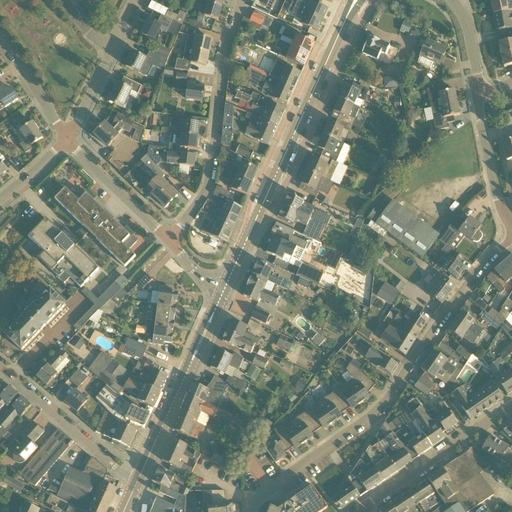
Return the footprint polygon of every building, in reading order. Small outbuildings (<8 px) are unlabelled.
[(273,1),(273,0),(275,0),(279,2),(279,0),(254,0),(253,3),(257,5),(255,9),(254,9),(254,10),(271,18),(272,17),(271,17),(274,12),(274,11),(269,9),(273,1)] [(511,0),(491,0),(494,14),(511,10),(511,0)] [(294,1),(291,8),(322,21),(328,10),(311,3),(309,8),(294,1)] [(192,22),(190,28),(198,30),(199,30),(201,30),(204,17),(218,21),(218,19),(222,8),(209,3),(207,9),(201,8),(197,23),(192,22)] [(303,21),(301,25),(317,32),(322,21),(291,8),(288,14),(303,21)] [(511,10),(494,14),(494,18),(495,22),(497,31),(511,28),(511,30),(511,10)] [(184,19),(186,15),(180,12),(178,16),(167,11),(164,17),(182,26),(184,19)] [(250,21),(252,22),(261,26),(264,19),(254,14),(250,21)] [(154,41),(159,30),(176,39),(179,34),(182,26),(164,17),(161,16),(159,21),(157,24),(149,20),(145,27),(144,27),(141,33),(142,33),(142,35),(154,41)] [(264,19),(261,26),(268,29),(271,22),(264,19)] [(252,22),(250,28),(258,32),(261,26),(252,22)] [(404,22),(400,32),(404,33),(404,31),(408,33),(412,26),(404,22)] [(209,54),(212,40),(197,37),(198,30),(190,28),(182,26),(179,34),(189,35),(188,42),(185,48),(209,54)] [(304,37),(285,29),(281,37),(280,41),(292,47),(310,55),(315,44),(303,39),(304,37)] [(412,31),(408,39),(417,43),(421,32),(416,30),(415,33),(412,31)] [(241,32),(238,37),(238,38),(244,40),(246,35),(246,34),(244,33),(241,32)] [(501,55),(511,53),(511,36),(510,37),(511,41),(499,43),(500,51),(501,55)] [(365,48),(362,54),(378,61),(384,64),(388,56),(386,56),(388,53),(390,47),(380,43),(381,43),(369,38),(367,43),(366,45),(365,48)] [(240,41),(237,47),(243,50),(246,43),(240,41)] [(310,55),(292,47),(280,41),(278,41),(275,48),(282,51),(279,56),(304,68),(310,55)] [(439,65),(446,50),(445,51),(434,46),(435,44),(427,41),(417,63),(430,69),(433,62),(439,65)] [(168,58),(171,52),(159,46),(156,53),(168,58)] [(177,59),(174,70),(189,72),(190,63),(206,67),(206,65),(209,56),(209,54),(185,48),(184,55),(183,61),(177,59)] [(163,71),(164,69),(168,60),(168,58),(156,53),(151,50),(147,59),(133,52),(126,67),(148,78),(153,66),(163,71)] [(504,67),(511,65),(511,53),(501,55),(504,67)] [(281,76),(278,82),(294,89),(301,74),(269,59),(265,69),(281,76)] [(173,77),(173,70),(171,69),(164,69),(164,76),(173,77)] [(294,89),(268,78),(248,69),(244,78),(258,85),(257,87),(263,90),(262,92),(268,95),(267,97),(287,106),(294,89)] [(176,75),(176,82),(180,82),(180,91),(187,92),(186,100),(202,102),(204,89),(195,88),(195,85),(188,84),(188,83),(186,83),(187,76),(176,75)] [(138,95),(142,87),(124,78),(120,85),(118,83),(109,102),(123,108),(131,91),(138,95)] [(397,78),(384,78),(385,89),(398,88),(397,78)] [(342,93),(339,100),(355,106),(358,99),(362,101),(364,102),(369,91),(368,90),(370,86),(361,82),(360,86),(358,86),(353,84),(353,85),(351,89),(345,87),(344,88),(342,93)] [(0,103),(1,103),(4,109),(18,100),(10,89),(6,92),(3,86),(0,88),(0,103)] [(414,94),(412,87),(405,88),(407,95),(414,94)] [(439,88),(427,90),(428,96),(430,95),(432,102),(440,100),(442,106),(457,103),(455,94),(454,90),(444,93),(440,93),(440,92),(439,88)] [(271,101),(253,94),(252,97),(241,93),(241,90),(239,90),(236,91),(237,94),(238,94),(236,98),(249,104),(255,107),(256,105),(267,110),(266,112),(281,119),(285,110),(270,104),(271,101)] [(354,120),(359,108),(355,106),(339,100),(334,112),(340,114),(337,121),(352,127),(355,121),(354,120)] [(446,118),(453,117),(460,115),(457,103),(441,106),(431,108),(433,121),(436,131),(448,129),(446,118)] [(233,118),(234,107),(225,104),(221,145),(231,148),(233,134),(231,134),(232,130),(233,118)] [(251,110),(264,116),(263,119),(262,121),(277,127),(281,119),(266,112),(267,110),(256,105),(255,107),(249,104),(246,110),(250,111),(251,110)] [(251,121),(249,125),(259,129),(259,130),(273,136),(277,127),(262,121),(263,119),(252,114),(251,114),(251,115),(248,113),(245,119),(251,121)] [(107,147),(118,136),(114,132),(118,128),(128,133),(131,128),(134,122),(118,115),(113,126),(110,129),(105,124),(94,135),(107,147)] [(170,121),(169,128),(179,129),(178,134),(181,135),(198,137),(199,126),(200,124),(197,124),(191,123),(191,118),(179,116),(174,116),(173,121),(171,121),(170,121)] [(324,132),(323,136),(338,143),(344,130),(348,133),(349,133),(351,130),(352,127),(337,121),(335,126),(329,123),(324,132)] [(131,128),(136,131),(143,134),(145,128),(134,122),(131,128)] [(43,138),(33,123),(21,131),(27,140),(20,145),(25,153),(32,148),(31,146),(43,138)] [(269,147),(273,136),(259,130),(259,129),(249,125),(244,136),(269,147)] [(168,149),(168,153),(175,153),(175,152),(187,154),(187,149),(193,149),(197,150),(197,145),(198,137),(181,135),(181,140),(177,140),(176,147),(175,147),(169,147),(169,149),(168,149)] [(336,163),(344,145),(338,143),(323,136),(317,148),(324,151),(321,156),(336,163)] [(511,139),(502,142),(507,161),(511,159),(511,139)] [(148,154),(147,155),(158,166),(160,163),(167,164),(174,165),(194,168),(195,156),(187,155),(175,153),(168,153),(168,149),(149,146),(148,154)] [(254,152),(239,146),(236,154),(251,160),(254,152)] [(232,161),(235,154),(221,148),(220,155),(232,161)] [(147,155),(142,161),(158,178),(150,186),(155,191),(152,195),(161,203),(160,204),(164,208),(165,207),(166,208),(177,196),(161,180),(165,176),(157,167),(158,166),(147,155)] [(308,164),(305,170),(307,171),(307,172),(322,179),(322,178),(328,181),(330,182),(338,164),(336,163),(333,161),(321,156),(320,158),(319,162),(313,159),(310,165),(308,164)] [(393,169),(396,161),(391,158),(388,166),(393,169)] [(258,170),(242,164),(240,170),(230,166),(227,173),(252,183),(258,170)] [(380,168),(375,178),(380,181),(385,170),(380,168)] [(246,196),(252,183),(227,173),(222,171),(220,178),(233,184),(231,190),(246,196)] [(304,178),(301,184),(307,187),(305,193),(316,198),(319,192),(319,191),(322,193),(328,181),(322,178),(322,179),(307,172),(304,178)] [(226,201),(229,194),(217,188),(213,196),(218,198),(226,201)] [(123,230),(108,216),(93,201),(94,200),(86,192),(80,198),(81,200),(79,202),(65,189),(55,200),(84,228),(75,238),(67,230),(62,235),(46,219),(28,238),(44,253),(39,259),(59,279),(65,273),(81,289),(99,270),(75,247),(89,233),(125,268),(135,257),(122,244),(124,242),(126,243),(132,237),(124,229),(123,230)] [(311,219),(325,226),(325,225),(327,226),(331,218),(314,210),(315,208),(304,203),(304,202),(289,196),(284,207),(311,219)] [(329,199),(323,196),(320,202),(327,205),(329,199)] [(241,209),(235,206),(226,201),(218,198),(212,212),(220,215),(218,220),(225,224),(225,222),(234,226),(242,208),(241,209)] [(439,236),(393,202),(382,217),(373,211),(367,219),(421,259),(439,236)] [(282,210),(279,218),(279,219),(293,225),(295,222),(307,227),(311,219),(284,207),(282,210)] [(452,224),(439,241),(446,246),(448,247),(452,241),(459,232),(465,236),(473,242),(475,243),(476,243),(479,243),(482,238),(482,235),(481,235),(481,234),(480,233),(478,232),(481,227),(472,221),(471,219),(470,218),(466,223),(458,216),(452,224)] [(227,243),(234,226),(225,222),(225,224),(218,220),(216,225),(206,220),(201,232),(227,243)] [(267,253),(266,253),(283,261),(287,263),(290,258),(299,262),(300,263),(305,252),(304,251),(307,244),(292,237),(294,232),(276,223),(273,228),(273,229),(274,229),(272,232),(270,236),(269,239),(267,244),(270,246),(269,248),(267,253)] [(307,227),(303,236),(310,239),(312,240),(314,240),(318,232),(307,227)] [(441,260),(440,261),(445,264),(441,269),(457,280),(459,276),(465,269),(459,264),(458,262),(462,258),(448,247),(446,246),(441,252),(445,255),(441,260)] [(336,269),(341,257),(332,253),(327,265),(336,269)] [(496,281),(511,267),(511,256),(491,274),(487,279),(492,285),(496,281)] [(353,268),(363,274),(366,268),(355,263),(353,268)] [(291,283),(284,280),(271,274),(273,271),(258,264),(257,265),(255,265),(253,268),(255,270),(255,271),(253,275),(254,275),(268,282),(274,285),(275,285),(288,291),(290,290),(292,286),(291,283)] [(323,274),(302,264),(299,270),(296,276),(300,278),(311,283),(318,287),(323,274)] [(502,287),(511,278),(511,267),(496,281),(492,285),(500,294),(504,290),(502,287)] [(433,278),(423,291),(429,295),(429,296),(442,305),(452,292),(452,291),(456,286),(445,278),(444,277),(439,273),(438,273),(434,279),(433,278)] [(143,290),(153,280),(147,275),(137,285),(143,290)] [(251,279),(243,296),(258,303),(260,299),(275,306),(279,298),(271,294),(275,285),(274,285),(268,282),(254,275),(252,279),(251,279)] [(308,290),(311,283),(300,278),(297,285),(308,290)] [(397,279),(392,287),(399,292),(405,284),(397,279)] [(114,296),(121,288),(115,283),(108,290),(114,296)] [(399,292),(385,283),(380,291),(395,300),(399,292)] [(318,296),(321,292),(317,287),(313,290),(318,296)] [(176,307),(175,307),(175,302),(176,302),(177,294),(170,293),(170,289),(161,288),(155,288),(154,292),(160,293),(159,305),(151,304),(155,305),(175,308),(176,307)] [(122,300),(127,295),(121,289),(99,311),(111,316),(119,308),(122,300)] [(114,296),(108,290),(101,297),(106,303),(114,296)] [(65,306),(50,291),(38,303),(36,300),(32,305),(30,303),(26,307),(23,304),(18,309),(20,311),(19,312),(20,313),(14,319),(16,320),(13,323),(16,326),(6,336),(21,351),(65,306)] [(487,295),(483,300),(488,304),(491,299),(487,295)] [(106,303),(101,297),(98,300),(94,305),(95,306),(99,310),(106,303)] [(487,306),(478,299),(474,303),(484,311),(487,306)] [(502,309),(510,312),(511,307),(511,302),(506,300),(502,309)] [(173,330),(175,308),(155,305),(153,315),(147,314),(146,327),(147,327),(173,330)] [(392,308),(390,312),(421,332),(422,330),(427,322),(414,314),(410,319),(409,321),(404,318),(405,316),(400,313),(392,308)] [(266,325),(270,315),(255,309),(251,319),(266,325)] [(502,310),(495,321),(502,326),(505,321),(510,315),(502,310)] [(421,332),(390,312),(387,317),(394,322),(399,325),(401,323),(402,324),(403,323),(406,326),(402,333),(415,341),(421,332)] [(462,313),(455,322),(481,341),(482,339),(486,334),(481,329),(473,324),(475,322),(462,313)] [(485,313),(481,318),(491,326),(495,321),(485,313)] [(248,327),(232,320),(227,332),(255,345),(257,346),(259,341),(250,336),(245,334),(248,327)] [(90,321),(87,327),(93,330),(96,324),(90,321)] [(493,324),(491,326),(498,331),(501,326),(501,327),(502,326),(495,321),(493,324)] [(507,333),(511,328),(511,327),(505,321),(502,326),(501,327),(507,333)] [(481,341),(455,322),(448,331),(461,341),(463,338),(473,345),(475,343),(478,345),(481,341)] [(364,326),(360,331),(365,335),(369,330),(364,326)] [(171,335),(172,330),(173,330),(147,327),(146,335),(149,335),(148,344),(154,344),(163,346),(163,343),(171,344),(172,335),(171,335)] [(405,356),(415,341),(402,333),(401,334),(389,327),(380,340),(405,356)] [(297,329),(292,334),(299,341),(304,336),(297,329)] [(251,355),(255,345),(227,332),(222,342),(251,355)] [(79,351),(85,343),(77,336),(71,344),(79,351)] [(317,336),(312,341),(320,348),(325,342),(317,336)] [(289,352),(292,345),(279,339),(276,346),(289,352)] [(144,354),(147,347),(134,341),(131,348),(144,354)] [(511,342),(499,354),(504,360),(511,353),(511,342)] [(125,345),(125,346),(122,353),(135,359),(136,358),(142,360),(144,354),(131,348),(125,345)] [(351,356),(355,350),(348,346),(345,352),(351,356)] [(391,376),(398,366),(367,346),(362,353),(380,365),(378,367),(391,376)] [(468,361),(472,355),(459,346),(456,352),(468,361)] [(214,361),(210,368),(224,375),(224,374),(232,378),(236,370),(238,371),(239,369),(239,368),(245,371),(248,365),(242,362),(243,359),(233,355),(232,357),(219,351),(215,358),(214,361)] [(464,369),(459,366),(449,359),(448,361),(434,352),(428,361),(456,381),(464,369)] [(39,372),(36,375),(38,376),(37,377),(47,387),(47,386),(50,389),(53,389),(56,385),(56,382),(53,379),(58,375),(54,372),(66,359),(67,357),(62,353),(59,356),(57,355),(46,367),(41,373),(39,372)] [(138,402),(153,409),(161,392),(146,385),(145,385),(143,389),(122,376),(126,371),(102,353),(89,370),(107,386),(110,389),(114,384),(139,399),(138,402)] [(268,362),(256,357),(252,364),(264,370),(268,362)] [(456,381),(428,361),(421,371),(435,380),(436,378),(446,384),(446,385),(450,388),(456,381)] [(511,392),(511,375),(509,371),(505,373),(497,361),(488,367),(507,396),(511,392)] [(135,369),(132,376),(136,378),(136,377),(139,378),(147,382),(146,385),(161,392),(167,380),(168,377),(158,372),(159,371),(160,368),(147,362),(146,363),(144,369),(142,372),(135,369)] [(368,394),(375,386),(359,371),(350,365),(346,370),(353,380),(347,384),(361,404),(370,397),(368,394)] [(260,371),(251,367),(247,375),(256,379),(260,371)] [(79,389),(87,378),(81,374),(82,372),(79,370),(78,370),(69,381),(79,389)] [(224,394),(229,385),(214,377),(207,390),(192,384),(187,396),(215,408),(217,403),(219,403),(224,394)] [(236,388),(240,382),(229,377),(225,383),(236,388)] [(434,385),(422,377),(418,383),(430,391),(434,385)] [(306,385),(299,380),(294,387),(301,392),(306,385)] [(240,382),(236,388),(240,391),(244,384),(240,382)] [(426,396),(430,391),(418,383),(414,388),(426,396)] [(361,404),(347,384),(333,394),(345,412),(350,408),(352,410),(354,408),(361,404)] [(462,387),(453,394),(471,421),(503,399),(494,385),(471,401),(468,397),(462,387)] [(131,406),(110,389),(107,386),(96,399),(106,409),(107,407),(108,408),(120,424),(128,427),(131,423),(144,429),(150,415),(131,406)] [(8,407),(19,395),(10,387),(4,393),(0,397),(0,410),(5,405),(8,407)] [(87,401),(75,391),(65,402),(77,413),(87,401)] [(293,394),(287,400),(291,404),(297,399),(293,394)] [(332,423),(339,419),(341,417),(340,415),(345,412),(333,394),(319,404),(332,423)] [(187,396),(181,411),(207,422),(210,416),(228,426),(227,429),(251,443),(258,431),(250,427),(215,408),(187,396)] [(0,441),(2,440),(2,439),(8,433),(9,432),(9,431),(9,430),(9,429),(9,428),(8,428),(8,427),(10,425),(18,415),(21,418),(32,406),(24,399),(23,400),(21,399),(22,398),(22,397),(11,410),(0,421),(0,441)] [(408,402),(404,405),(405,406),(408,411),(432,447),(434,446),(436,445),(437,444),(440,442),(442,441),(443,440),(445,439),(442,434),(445,432),(446,432),(437,419),(431,411),(426,414),(415,399),(414,400),(413,398),(408,402)] [(449,411),(443,403),(437,407),(442,415),(437,419),(446,432),(447,431),(448,432),(452,429),(451,428),(456,425),(451,417),(453,416),(449,410),(449,411)] [(323,430),(332,423),(319,404),(305,414),(317,431),(322,428),(323,430)] [(120,424),(108,408),(96,432),(100,434),(102,430),(105,432),(103,436),(112,440),(112,443),(126,450),(127,448),(129,448),(137,431),(128,427),(120,424)] [(181,411),(173,430),(176,432),(198,441),(204,427),(205,427),(207,422),(181,411)] [(432,447),(408,411),(393,422),(387,426),(396,438),(401,435),(404,439),(405,438),(409,444),(415,439),(424,453),(432,447)] [(312,435),(317,431),(305,414),(290,424),(304,443),(313,437),(312,435)] [(274,425),(261,419),(256,416),(250,427),(258,431),(267,436),(268,436),(274,425)] [(13,456),(13,457),(13,458),(13,460),(14,461),(15,462),(15,463),(16,463),(17,464),(19,464),(20,464),(21,464),(22,464),(23,464),(24,463),(25,462),(38,448),(33,445),(32,443),(34,441),(35,442),(44,433),(37,427),(32,422),(24,431),(19,436),(25,442),(21,446),(15,453),(14,454),(13,455),(13,456)] [(396,438),(387,426),(385,423),(380,430),(390,445),(383,450),(398,471),(412,461),(411,461),(396,438)] [(295,450),(304,443),(290,424),(276,434),(281,441),(289,451),(294,448),(295,450)] [(510,426),(503,431),(509,437),(510,437),(511,439),(511,442),(511,425),(511,426),(510,426)] [(35,487),(73,443),(58,429),(19,475),(28,483),(35,487)] [(0,447),(5,451),(16,440),(11,435),(0,447)] [(418,457),(424,453),(415,439),(409,444),(405,438),(404,439),(401,435),(396,438),(411,461),(417,456),(418,457)] [(283,455),(289,451),(281,441),(275,445),(268,436),(267,436),(261,443),(267,451),(276,464),(285,457),(283,455)] [(490,436),(482,450),(501,461),(509,448),(490,436)] [(197,462),(200,455),(196,452),(184,444),(173,439),(162,462),(170,465),(168,470),(184,478),(186,473),(190,475),(193,469),(183,465),(183,464),(180,463),(183,456),(197,462)] [(370,446),(365,453),(372,462),(376,468),(384,480),(385,480),(386,480),(388,478),(391,476),(394,474),(397,472),(398,471),(383,450),(380,446),(374,450),(373,448),(373,447),(370,446)] [(479,475),(490,468),(471,450),(443,469),(459,494),(444,503),(446,507),(443,511),(469,511),(494,496),(479,475)] [(230,473),(239,460),(242,462),(247,455),(243,453),(241,451),(240,451),(235,457),(229,453),(225,460),(215,453),(210,461),(230,473)] [(86,511),(106,511),(119,483),(107,477),(107,471),(93,458),(88,463),(83,474),(71,468),(57,498),(66,503),(86,511)] [(384,480),(376,468),(372,462),(365,467),(363,464),(360,461),(348,479),(351,484),(360,497),(384,480)] [(171,484),(175,477),(159,469),(153,483),(161,487),(171,492),(177,494),(180,488),(171,484)] [(444,503),(459,494),(443,469),(428,480),(444,503)] [(24,488),(10,479),(14,472),(11,470),(3,483),(20,494),(24,488)] [(360,497),(351,484),(348,479),(341,490),(340,491),(342,493),(336,497),(337,498),(332,502),(338,510),(341,510),(360,497)] [(434,495),(425,481),(417,487),(431,509),(437,505),(432,497),(434,495)] [(322,511),(327,508),(312,486),(278,510),(270,506),(267,511),(322,511)] [(169,497),(171,492),(162,487),(161,488),(159,493),(169,497)] [(426,511),(431,509),(417,487),(408,493),(417,506),(419,505),(423,511),(426,511)] [(189,491),(183,488),(180,496),(184,498),(186,499),(189,491)] [(180,496),(177,494),(171,492),(169,497),(176,501),(181,503),(184,498),(180,496)] [(212,511),(212,492),(203,492),(203,502),(207,502),(208,511),(212,511)] [(232,511),(232,505),(226,505),(224,492),(212,492),(212,511),(232,511)] [(417,511),(415,508),(417,506),(408,493),(400,498),(408,511),(417,511)] [(86,511),(66,503),(57,498),(51,495),(46,504),(53,508),(51,511),(53,511),(86,511)] [(184,511),(186,499),(184,498),(181,503),(176,501),(174,506),(157,499),(150,511),(184,511)] [(408,511),(400,498),(391,504),(396,511),(408,511)] [(43,511),(24,503),(20,511),(43,511)]
